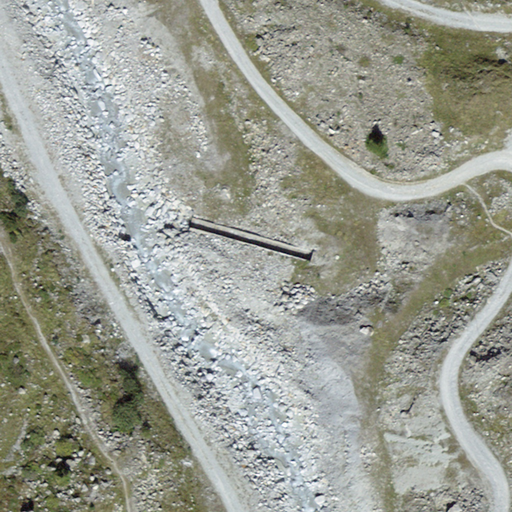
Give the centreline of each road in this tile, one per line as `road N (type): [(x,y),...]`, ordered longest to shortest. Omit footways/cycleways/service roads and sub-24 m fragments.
road 1 (track): [(232,511),(36,156),(0,60)]
road 2 (track): [(200,0),(263,93),(377,191),(408,194),(491,163),(511,167)]
road 3 (track): [(511,267),(446,362),(446,402),(495,486),(493,511)]
road 4 (track): [(378,0),(464,24),(511,26)]
